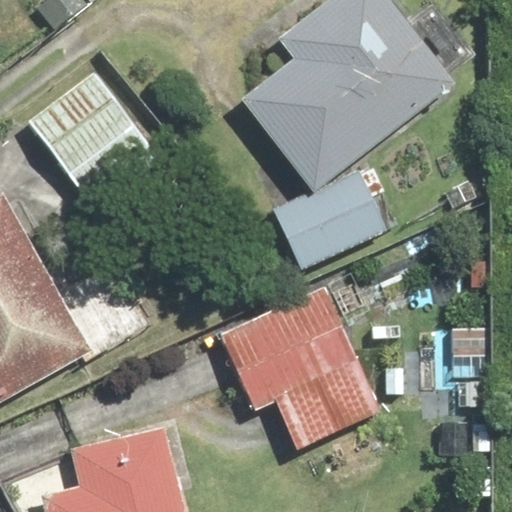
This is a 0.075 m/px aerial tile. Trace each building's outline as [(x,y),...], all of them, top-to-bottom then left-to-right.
[(90,13),(80,0),(34,0),(28,5),(55,40),(90,13)] [(349,0),(231,94),(309,191),(441,86),(372,0),(349,0)] [(97,80),(28,130),(146,289),(214,239),(97,80)] [(297,282),(403,245),(382,188),(277,225),(297,282)] [(0,383),(90,329),(6,193),(0,196),(0,383)] [(316,301),(224,351),(284,461),(376,412),(316,301)] [(496,322),(452,319),(446,418),(490,421),(496,322)] [(0,495),(0,511),(167,511),(147,448),(0,495)]
